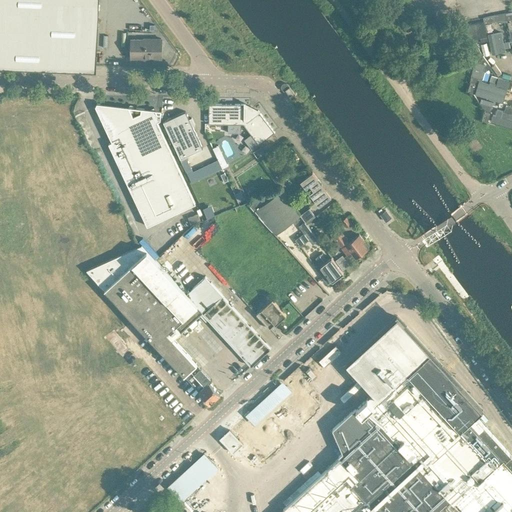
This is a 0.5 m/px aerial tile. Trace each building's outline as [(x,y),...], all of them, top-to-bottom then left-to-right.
[(95,0),(0,0),(0,59),(93,64),(95,0)] [(506,13),(493,15),(495,21),(507,22),(507,20),(506,13)] [(484,21),(460,26),(463,40),(464,44),(473,56),(481,50),(475,38),(487,36),(484,21)] [(432,32),(434,42),(440,41),(438,31),(432,32)] [(506,51),(502,31),(488,34),(492,54),(506,51)] [(150,58),(161,58),(161,38),(161,41),(145,41),(145,38),(144,38),(144,39),(131,39),(131,59),(144,59),(144,57),(150,57),(150,58)] [(481,50),(473,56),(476,60),(484,54),(481,50)] [(482,56),(476,61),(474,60),(470,77),(472,77),(481,80),(484,68),(486,70),(490,66),(482,56)] [(479,81),(475,94),(503,102),(510,80),(499,77),(496,86),(479,81)] [(476,83),(471,82),(468,92),(473,93),(476,83)] [(282,88),(282,89),(284,91),(285,90),(291,97),(295,94),(288,84),(287,83),(286,83),(285,83),(284,83),(283,83),(282,84),(282,85),(281,85),(281,86),(281,87),(281,88),(282,88)] [(154,107),(133,117),(128,107),(100,104),(97,103),(95,106),(112,142),(109,143),(147,226),(195,203),(157,121),(159,120),(160,120),(161,114),(157,114),(154,107)] [(273,133),(275,132),(268,123),(258,110),(256,112),(246,107),(246,104),(209,103),(209,123),(228,124),(228,132),(241,133),(241,124),(244,124),(251,134),(244,139),(252,149),(259,144),(273,133)] [(492,107),(480,103),(485,110),(491,112),(492,107)] [(511,104),(508,103),(505,111),(498,109),(496,115),(493,114),(491,121),(511,127),(511,104)] [(491,112),(485,110),(482,120),(488,122),(491,112)] [(186,111),(163,121),(181,159),(203,148),(192,126),(195,125),(192,118),(191,118),(192,119),(190,120),(186,111)] [(0,386),(4,398),(0,398),(0,511),(1,511),(1,510),(1,509),(0,506),(0,501),(9,498),(4,487),(65,458),(71,469),(113,450),(108,439),(160,415),(114,315),(78,267),(131,243),(75,120),(74,120),(74,119),(73,119),(73,118),(72,118),(71,118),(40,118),(40,125),(0,143),(0,152),(2,156),(0,156),(0,386)] [(219,161),(222,168),(227,165),(224,159),(219,161)] [(192,169),(186,172),(192,182),(197,180),(192,169)] [(319,206),(331,197),(321,183),(318,179),(312,172),(300,181),(306,188),(310,185),(313,189),(309,193),(319,206)] [(275,234),(300,215),(282,191),(254,212),(275,234)] [(310,208),(300,215),(306,223),(316,216),(310,208)] [(386,210),(381,214),(386,221),(391,218),(386,210)] [(458,221),(452,213),(451,213),(451,212),(450,213),(450,214),(450,215),(456,222),(457,223),(458,223),(459,222),(458,221)] [(342,221),(346,226),(351,223),(346,217),(342,221)] [(437,225),(436,224),(435,224),(434,225),(434,226),(440,234),(441,235),(442,234),(443,233),(442,232),(437,225)] [(342,232),(334,238),(340,246),(347,255),(351,252),(356,257),(368,248),(363,242),(364,241),(359,234),(350,240),(349,241),(342,232)] [(142,245),(86,270),(105,290),(138,326),(150,337),(210,403),(220,394),(213,386),(210,382),(212,380),(201,368),(173,337),(180,330),(181,331),(202,312),(195,304),(187,294),(169,275),(142,245)] [(315,266),(328,284),(343,273),(332,257),(327,260),(322,253),(315,258),(319,263),(315,266)] [(337,262),(341,267),(343,270),(350,264),(344,257),(337,262)] [(204,278),(187,294),(195,304),(202,312),(251,365),(250,365),(251,366),(264,354),(270,348),(265,342),(223,295),(222,297),(204,278)] [(286,315),(272,299),(256,313),(269,328),(270,328),(275,323),(276,324),(276,323),(285,315),(286,315)] [(283,509),(279,511),(457,511),(459,510),(453,504),(456,502),(465,511),(511,511),(511,455),(476,416),(482,410),(451,375),(442,365),(404,323),(405,322),(397,314),(389,321),(390,323),(346,363),(351,368),(373,392),(333,428),(342,452),(339,455),(340,457),(283,509)] [(347,330),(336,339),(349,353),(359,344),(347,330)] [(336,345),(319,360),(325,366),(341,351),(336,345)] [(263,400),(247,415),(254,423),(290,390),(282,382),(263,400)] [(230,430),(220,438),(229,448),(233,453),(243,443),(239,439),(230,430)] [(184,472),(168,486),(181,500),(217,468),(204,454),(188,468),(184,472)]
